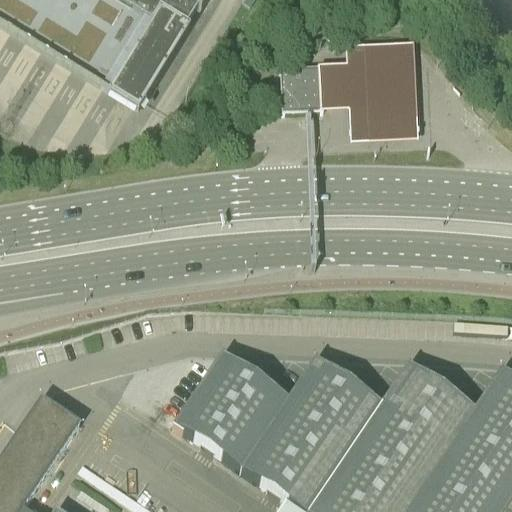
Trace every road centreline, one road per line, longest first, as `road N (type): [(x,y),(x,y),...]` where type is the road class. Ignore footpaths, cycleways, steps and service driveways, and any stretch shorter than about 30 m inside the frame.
road 1 (primary): [(0,286),(253,250),(511,255)]
road 2 (primary): [(511,206),(259,200),(8,237)]
